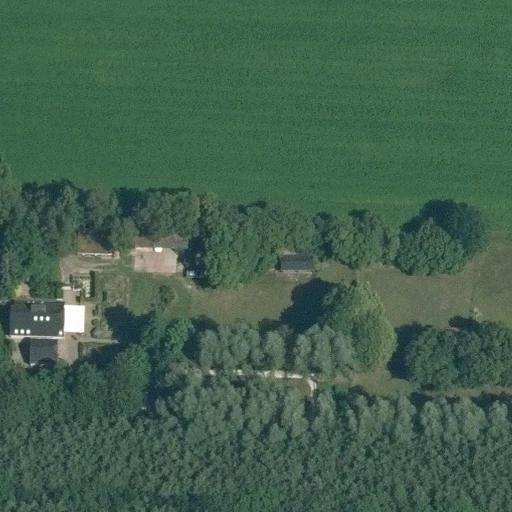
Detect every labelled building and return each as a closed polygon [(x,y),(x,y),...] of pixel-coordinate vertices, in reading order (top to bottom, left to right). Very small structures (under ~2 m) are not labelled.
[(285,268),(285,280),(319,280),(319,269),(285,268)] [(11,314),(10,339),(63,341),(64,307),(15,306),(15,314),(11,314)] [(466,335),(432,332),(430,355),(464,358),(466,335)] [(58,370),(58,346),(30,346),(30,370),(58,370)] [(83,376),(119,376),(119,348),(83,349),(83,376)]
